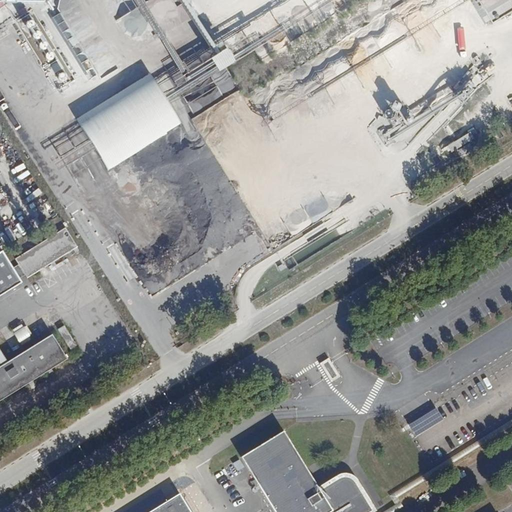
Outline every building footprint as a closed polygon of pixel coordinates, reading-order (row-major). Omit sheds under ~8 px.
[(154,0),(161,13),(175,5),(172,0),(154,0)] [(511,10),(511,0),(479,0),(493,22),(511,10)] [(112,74),(92,73),(82,55),(75,58),(51,12),(51,27),(39,26),(39,30),(30,30),(23,34),(19,26),(15,26),(0,33),(0,55),(9,72),(6,72),(16,91),(25,91),(46,80),(62,80),(62,78),(59,72),(88,73),(94,84),(112,74)] [(149,74),(76,120),(108,170),(180,125),(149,74)] [(469,80),(452,97),(461,106),(478,89),(469,80)] [(450,86),(378,128),(383,136),(454,94),(450,86)] [(0,112),(0,119),(18,147),(27,141),(6,109),(0,112)] [(449,154),(446,149),(435,155),(438,160),(449,154)] [(78,247),(67,229),(16,260),(20,266),(26,276),(27,278),(78,247)] [(0,296),(21,284),(19,280),(13,271),(1,252),(0,252),(0,296)] [(20,266),(13,271),(19,280),(26,276),(20,266)] [(26,326),(14,332),(19,342),(31,337),(26,326)] [(0,398),(66,358),(52,335),(8,362),(0,349),(0,398)] [(329,359),(322,363),(331,378),(338,375),(329,359)] [(380,511),(390,511),(402,505),(396,497),(511,424),(511,418),(390,495),(394,504),(380,511)] [(367,511),(370,510),(356,487),(352,489),(347,488),(348,483),(342,482),(340,486),(336,484),(334,482),(320,490),(283,430),(241,455),(275,511),(367,511)] [(183,511),(173,493),(141,511),(183,511)] [(511,511),(511,504),(511,503),(495,511),(511,511)]
